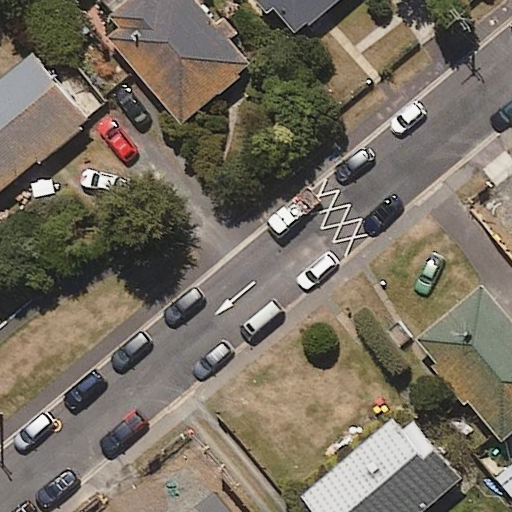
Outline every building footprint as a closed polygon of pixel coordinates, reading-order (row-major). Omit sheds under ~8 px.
[(251,65),(200,0),(125,0),(101,19),(181,120),(251,65)] [(335,0),(272,0),(299,31),(335,0)] [(0,189),(91,118),(38,49),(0,78),(0,189)] [(511,428),(511,319),(483,283),(420,334),(502,437),(511,428)] [(418,511),(461,476),(404,408),(304,492),(320,511),(418,511)]
